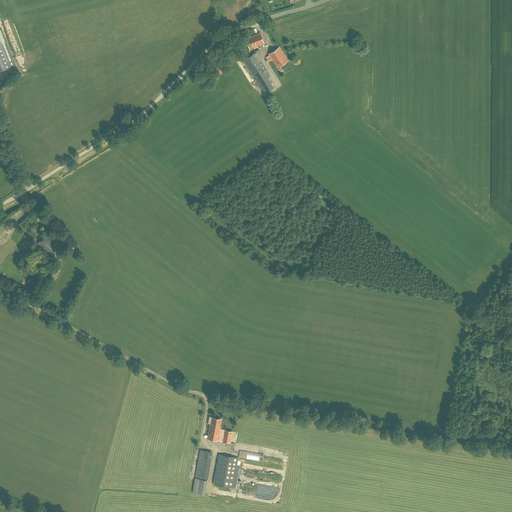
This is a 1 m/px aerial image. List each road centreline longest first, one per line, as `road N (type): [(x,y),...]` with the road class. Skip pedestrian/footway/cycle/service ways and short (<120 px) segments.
road 1 (unclassified): [(0,206),(136,119),(225,33),(267,18)]
road 2 (unclassified): [(198,437),(202,394),(183,391),(0,288)]
